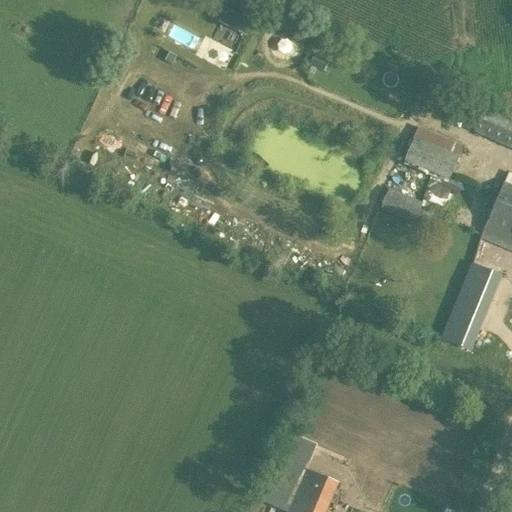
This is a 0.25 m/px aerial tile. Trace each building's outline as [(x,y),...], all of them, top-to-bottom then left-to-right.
[(219,23),(246,36),(253,22),(226,8),(219,23)] [(314,53),(308,66),(319,72),(325,59),(314,53)] [(511,122),(482,109),(472,133),(510,149),(511,150),(511,122)] [(445,183),(446,184),(447,181),(462,146),(418,128),(402,166),(430,177),(445,183)] [(430,193),(422,211),(439,218),(453,183),(447,181),(446,184),(445,183),(430,177),(424,190),(430,193)] [(511,188),(503,184),(492,210),(502,215),(503,212),(511,216),(511,188)] [(511,216),(503,212),(502,215),(492,210),(485,225),(511,236),(511,216)] [(460,349),(491,273),(460,260),(451,282),(464,287),(441,342),(460,349)] [(325,511),(337,485),(306,471),(288,511),(325,511)]
